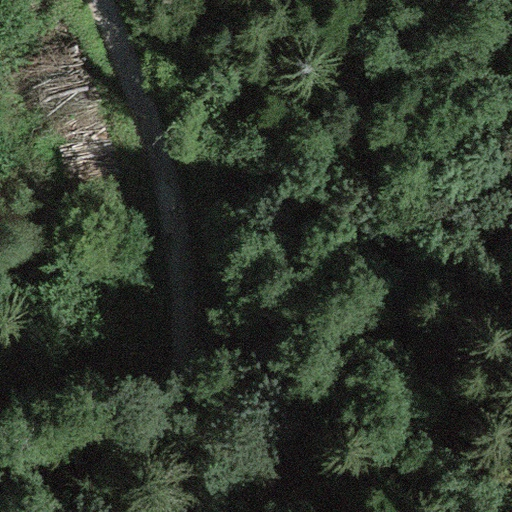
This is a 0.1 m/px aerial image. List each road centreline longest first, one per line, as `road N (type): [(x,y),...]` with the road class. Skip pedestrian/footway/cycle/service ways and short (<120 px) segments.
road 1 (track): [(94,0),(165,284),(178,389)]
road 2 (track): [(178,389),(183,511)]
